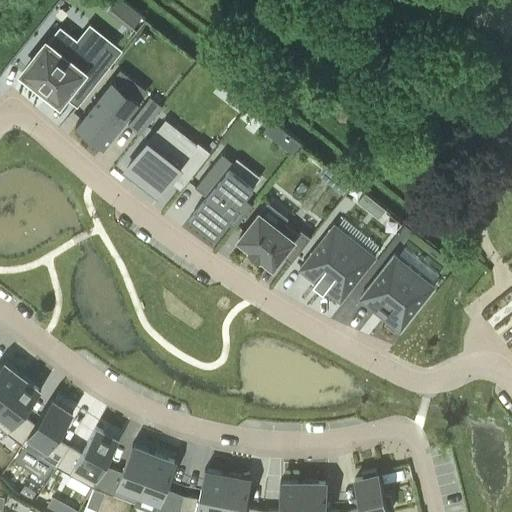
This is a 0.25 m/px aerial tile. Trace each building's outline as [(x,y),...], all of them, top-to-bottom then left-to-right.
[(138,30),(147,18),(135,8),(125,20),(138,30)] [(116,49),(100,36),(90,49),(56,23),(14,75),(43,98),(52,86),(73,103),(116,49)] [(76,124),(77,125),(78,123),(104,144),(103,145),(104,146),(141,99),(113,78),(76,124)] [(163,105),(151,95),(129,123),(141,133),(163,105)] [(192,148),(160,123),(128,163),(162,190),(176,171),(187,180),(213,147),(201,137),(192,148)] [(293,153),(303,141),(287,129),(278,141),(293,153)] [(207,194),(193,212),(190,216),(215,235),(218,231),(227,220),(235,226),(253,203),(245,197),(254,185),(230,166),(234,161),(223,152),(196,185),(207,194)] [(121,163),(115,171),(132,182),(137,174),(121,163)] [(331,184),(343,194),(351,184),(339,174),(331,184)] [(379,216),(386,208),(366,191),(359,200),(379,216)] [(262,255),(274,264),(282,253),(292,261),(311,236),(302,228),(295,238),(260,211),(239,237),(251,247),(250,249),(260,257),(262,255)] [(343,222),(378,251),(384,244),(349,215),(343,222)] [(376,255),(335,222),(300,267),(316,279),(314,281),(324,289),(326,287),(341,299),(376,255)] [(435,285),(395,253),(361,296),(388,318),(385,322),(395,330),(398,326),(401,328),(435,285)] [(0,405),(25,374),(6,360),(0,367),(0,405)] [(27,410),(43,389),(25,374),(0,405),(0,410),(16,423),(11,429),(27,441),(31,434),(40,420),(27,410)] [(64,403),(65,401),(57,395),(55,398),(31,434),(52,448),(47,455),(62,464),(75,443),(62,434),(77,412),(64,403)] [(116,430),(114,433),(100,426),(88,450),(75,443),(62,464),(77,472),(81,465),(103,477),(123,437),(124,435),(116,430)] [(133,443),(118,482),(140,490),(155,452),(134,444),(134,443),(133,443)] [(163,499),(177,460),(176,459),(175,460),(155,452),(140,490),(163,499)] [(361,505),(345,508),(345,511),(389,511),(389,507),(394,506),(391,493),(385,494),(380,471),(378,471),(378,472),(377,467),(362,471),(363,476),(355,478),(361,505)] [(205,468),(197,509),(213,511),(221,511),(228,473),(207,469),(207,468),(205,468)] [(245,511),(252,476),(250,476),(250,477),(228,473),(221,511),(245,511)] [(304,511),(304,480),(282,480),(282,479),(281,479),(280,508),(262,508),(261,511),(304,511)] [(345,511),(345,508),(328,508),(328,480),(326,480),(326,481),(304,480),(304,511),(345,511)] [(32,500),(37,491),(25,484),(20,493),(32,500)]
